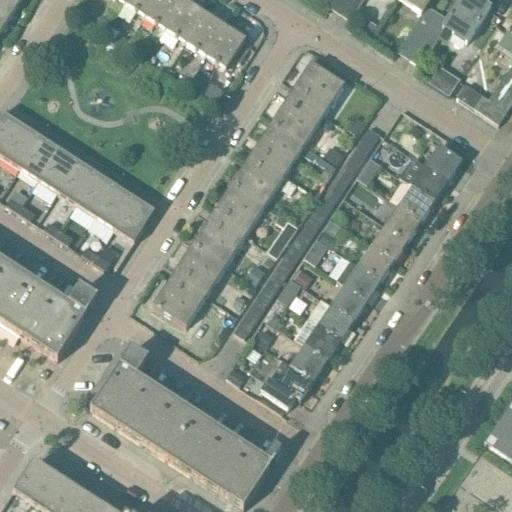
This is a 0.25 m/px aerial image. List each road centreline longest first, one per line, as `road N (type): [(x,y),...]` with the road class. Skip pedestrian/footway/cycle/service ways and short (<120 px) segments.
road 1 (residential): [(319,457),(511,168)]
road 2 (residential): [(116,303),(296,27)]
road 3 (residential): [(511,163),(296,27)]
road 4 (residential): [(319,457),(104,322)]
road 5 (residential): [(396,511),(511,338)]
road 6 (residential): [(175,511),(37,424)]
road 7 (residential): [(0,226),(116,303)]
road 8 (residential): [(37,424),(104,322)]
